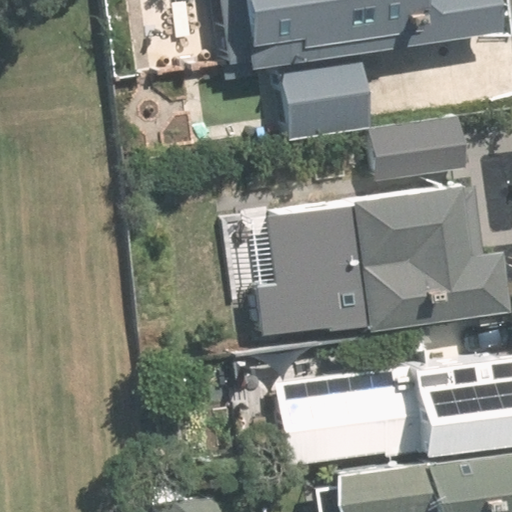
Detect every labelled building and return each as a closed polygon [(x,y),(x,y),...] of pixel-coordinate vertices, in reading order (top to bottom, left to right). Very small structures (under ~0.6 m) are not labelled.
[(221,0),(230,61),(487,23),(483,0),(221,0)] [(277,132),(359,120),(351,63),(269,75),(277,132)] [(355,128),(361,174),(454,161),(448,115),(355,128)] [(247,337),(494,302),(485,240),(454,245),(445,180),(246,208),(255,273),(238,275),(247,337)] [(411,326),(416,360),(488,349),(484,316),(411,326)] [(273,460),(511,425),(511,345),(488,349),(416,360),(262,381),(273,460)] [(321,511),(464,511),(511,505),(511,443),(316,472),(321,511)] [(142,511),(197,511),(195,493),(141,500),(142,511)]
